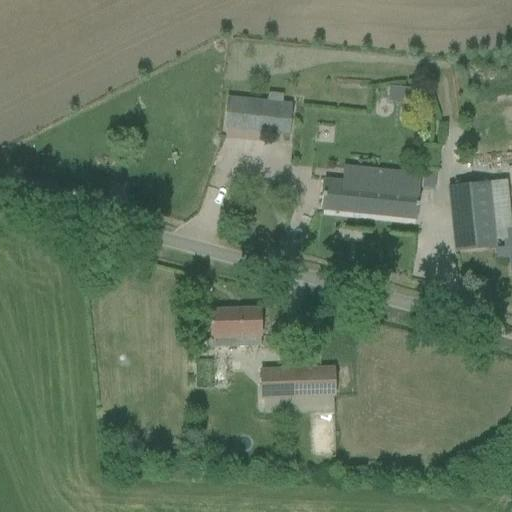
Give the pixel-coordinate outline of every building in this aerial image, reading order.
[(388,87),(386,105),(399,106),(398,120),(413,122),(416,91),(388,87)] [(224,129),(287,136),(291,104),(228,98),(224,129)] [(423,170),(437,171),(438,148),(424,148),(423,170)] [(322,211),(415,221),(417,201),(420,176),(356,170),(354,184),(325,181),(324,191),(322,211)] [(449,190),(456,253),(495,249),(488,186),(449,190)] [(113,189),(109,203),(121,207),(125,192),(113,189)] [(228,200),(223,212),(233,215),(238,203),(228,200)] [(509,247),(511,273),(511,230),(503,231),(505,248),(509,247)] [(259,310),(210,312),(211,349),(244,348),(244,339),(260,338),(259,310)] [(261,372),(262,400),(334,398),(333,369),(261,372)]
